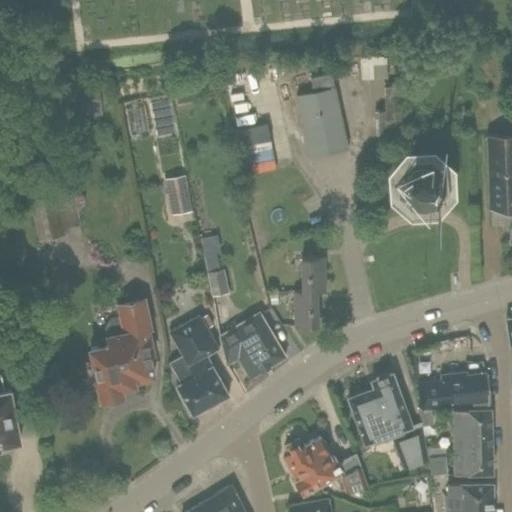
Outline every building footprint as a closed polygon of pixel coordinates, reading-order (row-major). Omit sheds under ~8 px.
[(391,55),(366,56),(368,77),(392,76),(391,55)] [(296,94),(310,155),(347,147),(330,73),(311,77),(314,90),(296,94)] [(404,134),(402,84),(383,85),(384,109),(377,109),(378,135),(393,134),(404,134)] [(99,85),(78,87),(79,99),(100,98),(99,85)] [(260,168),(280,167),(277,124),(242,126),(245,157),(259,156),(260,168)] [(511,134),(486,135),(489,207),(511,211),(511,225),(509,240),(511,239),(511,134)] [(444,170),(430,158),(409,159),(398,173),(399,193),(413,205),(416,205),(433,204),(445,189),(444,170)] [(166,183),(172,213),(192,209),(186,179),(166,183)] [(78,217),(73,192),(30,201),(38,240),(66,234),(63,220),(78,217)] [(316,289),(316,291),(325,291),(324,256),(301,256),(302,290),(316,289)] [(207,271),(212,294),(228,291),(223,267),(207,271)] [(316,289),(302,290),(294,290),(294,325),(317,325),(316,291),(316,289)] [(144,298),(117,304),(119,314),(110,316),(104,324),(107,342),(89,346),(92,359),(83,361),(86,378),(95,376),(100,397),(123,392),(121,386),(135,383),(134,380),(154,375),(149,354),(154,352),(148,327),(150,327),(144,298)] [(285,355),(258,311),(219,334),(226,363),(238,356),(250,376),(285,355)] [(175,385),(192,414),(228,393),(206,354),(218,347),(199,314),(169,331),(182,354),(170,361),(181,381),(175,385)] [(20,358),(15,337),(1,340),(6,361),(20,358)] [(423,431),(421,422),(412,425),(392,371),(371,379),(374,387),(347,396),(364,443),(391,434),(402,466),(426,457),(422,431),(423,431)] [(490,407),(487,372),(466,374),(466,371),(440,374),(440,379),(416,381),(419,407),(443,405),(443,408),(490,407)] [(10,388),(1,389),(0,381),(0,442),(19,439),(10,388)] [(491,411),(490,407),(443,408),(443,409),(452,409),(453,474),(492,473),(491,411)] [(334,456),(331,458),(319,435),(303,444),(299,436),(285,444),(287,452),(283,455),(295,478),(302,493),(339,473),(345,490),(367,485),(355,453),(337,463),(334,456)] [(430,455),(430,473),(444,472),(443,454),(430,455)] [(444,494),(444,511),(492,511),(492,483),(446,484),(446,494),(444,494)] [(245,511),(230,484),(184,511),(245,511)] [(331,511),(328,496),(287,504),(288,511),(331,511)]
